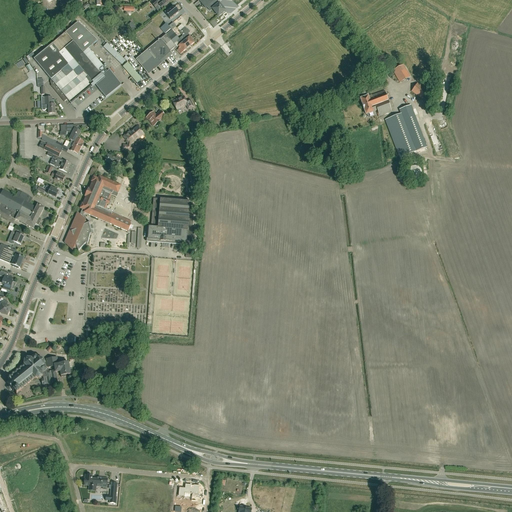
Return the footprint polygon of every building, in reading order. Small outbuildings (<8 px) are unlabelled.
[(170,1),(168,0),(154,0),(151,3),(155,8),(159,5),(161,8),(170,1)] [(199,0),(200,0),(204,5),(206,8),(206,7),(209,5),(210,6),(212,9),(218,16),(219,15),(219,16),(222,14),(212,1),(210,0),(199,0)] [(210,0),(212,1),(222,14),(225,11),(224,11),(225,10),(216,0),(210,0)] [(179,12),(174,6),(165,13),(170,19),(179,12)] [(52,44),(34,59),(51,79),(51,80),(50,81),(50,82),(51,83),(51,84),(52,85),(51,85),(64,101),(63,101),(64,101),(67,99),(70,103),(91,86),(93,87),(105,77),(103,75),(109,71),(106,68),(107,67),(105,64),(102,67),(97,71),(85,57),(89,54),(86,51),(88,49),(98,41),(78,22),(66,33),(52,44)] [(166,24),(161,28),(165,33),(171,29),(169,26),(166,24)] [(179,32),(191,45),(194,43),(187,34),(189,32),(185,27),(184,28),(182,25),(177,28),(180,32),(179,32)] [(172,31),(166,36),(174,44),(176,46),(177,48),(178,46),(179,48),(178,49),(179,49),(178,50),(181,53),(186,49),(176,36),(175,34),(174,35),(172,31)] [(176,36),(186,49),(191,45),(179,32),(182,36),(180,38),(178,34),(176,36)] [(174,44),(166,36),(161,40),(160,39),(142,54),(138,57),(149,70),(157,64),(158,66),(159,66),(164,62),(164,61),(162,59),(170,52),(170,51),(176,46),(174,44)] [(220,48),(224,54),(231,49),(227,43),(220,48)] [(107,44),(103,48),(122,65),(125,61),(109,45),(107,44)] [(129,63),(124,67),(138,84),(143,79),(129,63)] [(400,83),(410,77),(404,65),(393,71),(400,83)] [(431,103),(435,98),(426,93),(428,90),(417,83),(411,92),(422,99),(423,97),(431,103)] [(112,99),(116,103),(127,93),(123,88),(112,99)] [(113,98),(119,90),(118,89),(111,97),(113,98)] [(374,112),(376,111),(379,117),(392,112),(384,91),(369,96),(368,96),(360,99),(366,115),(374,112)] [(45,98),(43,98),(43,97),(42,97),(41,97),(41,98),(42,109),(42,110),(42,111),(43,111),(44,111),(45,111),(46,110),(48,110),(48,114),(55,114),(55,105),(54,105),(54,101),(52,101),(52,97),(45,98)] [(188,110),(193,107),(190,100),(186,102),(183,97),(173,102),(177,110),(186,105),(188,110)] [(401,114),(385,120),(399,157),(426,147),(410,106),(399,110),(401,114)] [(160,120),(165,116),(161,111),(158,113),(159,115),(157,117),(153,112),(147,118),(154,126),(160,121),(160,120)] [(70,140),(74,142),(76,138),(77,138),(80,131),(74,128),(74,125),(66,125),(66,131),(71,134),(69,139),(70,139),(70,140)] [(123,137),(127,143),(127,146),(123,146),(122,150),(136,152),(137,148),(133,147),(133,143),(139,139),(139,138),(143,135),(136,127),(130,133),(129,132),(123,137)] [(73,144),(81,148),(83,144),(82,144),(84,142),(77,138),(76,138),(74,142),(73,144)] [(52,145),(62,150),(66,152),(68,150),(77,154),(79,152),(81,148),(73,144),(66,141),(64,146),(54,141),(52,145)] [(63,160),(58,158),(62,150),(52,145),(47,143),(44,150),(48,152),(47,155),(52,158),(50,164),(59,168),(59,169),(67,173),(71,163),(63,160)] [(127,155),(123,163),(128,165),(131,157),(127,155)] [(115,164),(118,165),(121,160),(116,158),(116,159),(108,156),(105,162),(109,164),(109,165),(113,167),(115,164)] [(423,173),(423,172),(422,171),(422,170),(422,169),(421,169),(421,168),(420,167),(419,167),(419,166),(418,166),(417,166),(416,166),(415,166),(414,166),(413,166),(412,167),(411,167),(411,168),(410,168),(410,169),(409,170),(409,171),(409,172),(409,173),(409,174),(409,175),(409,176),(410,176),(410,177),(411,178),(412,178),(412,179),(413,179),(414,179),(414,180),(415,180),(416,180),(417,180),(417,179),(418,179),(419,179),(420,178),(421,178),(421,177),(422,176),(422,175),(423,174),(423,173)] [(63,182),(65,177),(57,173),(57,174),(53,172),(51,176),(55,178),(54,180),(59,182),(59,180),(63,182)] [(130,221),(127,220),(122,217),(123,216),(105,209),(107,204),(108,204),(110,200),(109,199),(111,195),(116,197),(117,193),(118,193),(121,186),(118,185),(99,177),(98,179),(94,177),(91,182),(92,182),(89,189),(88,188),(85,196),(85,197),(86,197),(83,204),(82,203),(80,209),(82,210),(79,215),(78,213),(65,243),(72,251),(73,249),(77,249),(78,252),(85,244),(87,245),(90,235),(92,235),(89,224),(90,224),(90,223),(87,224),(85,221),(86,218),(83,215),(84,213),(128,232),(129,228),(132,230),(133,228),(134,226),(131,224),(129,224),(130,221)] [(56,197),(58,191),(56,190),(56,189),(51,187),(47,185),(45,188),(49,190),(48,194),(56,197)] [(27,202),(30,197),(21,192),(18,198),(3,190),(0,195),(0,211),(33,229),(36,223),(38,225),(41,219),(39,217),(44,208),(38,204),(36,207),(27,202)] [(194,227),(192,226),(194,207),(190,207),(190,202),(153,199),(151,228),(149,227),(148,240),(160,241),(160,242),(175,243),(174,245),(186,246),(186,244),(193,245),(194,227)] [(24,236),(23,236),(19,234),(20,230),(14,228),(12,231),(17,233),(15,236),(11,234),(8,242),(13,244),(14,242),(21,244),(24,236)] [(13,266),(18,268),(19,269),(24,258),(20,257),(21,254),(17,252),(16,250),(1,244),(0,246),(0,248),(1,250),(0,251),(0,254),(0,257),(0,259),(13,265),(13,266)] [(0,272),(0,280),(0,285),(4,286),(3,288),(7,290),(9,290),(10,288),(13,290),(15,285),(12,284),(12,281),(13,281),(11,281),(12,277),(9,276),(9,274),(1,271),(0,272)] [(10,306),(7,305),(8,302),(3,300),(0,298),(0,307),(9,311),(10,308),(9,307),(10,306)] [(0,313),(7,315),(7,314),(8,315),(9,311),(0,307),(0,313)] [(9,385),(7,386),(8,387),(7,388),(10,391),(10,390),(11,391),(12,390),(13,390),(13,391),(14,390),(17,394),(19,395),(21,393),(21,391),(21,390),(20,390),(31,381),(35,378),(39,379),(41,376),(41,378),(41,380),(42,385),(44,386),(46,386),(47,385),(47,384),(49,385),(51,385),(52,384),(52,383),(53,383),(55,385),(57,384),(58,383),(56,375),(56,373),(56,372),(58,372),(60,372),(61,377),(66,377),(65,376),(65,375),(70,374),(69,368),(72,368),(71,363),(69,363),(59,364),(58,364),(57,357),(46,359),(47,361),(45,361),(45,362),(42,359),(39,358),(38,357),(35,355),(32,356),(31,358),(28,358),(25,361),(24,365),(9,377),(10,378),(8,379),(8,380),(9,381),(7,383),(9,385)] [(108,479),(101,478),(96,477),(96,479),(92,479),(92,478),(91,478),(92,475),(85,475),(85,478),(84,478),(84,485),(89,486),(89,491),(96,491),(96,487),(101,487),(107,487),(107,486),(108,479)] [(110,497),(109,496),(108,501),(109,501),(110,501),(109,503),(116,504),(116,502),(117,497),(116,497),(117,483),(111,483),(110,497)] [(179,488),(178,496),(184,497),(184,499),(185,499),(192,499),(192,494),(197,495),(199,495),(199,493),(200,493),(201,488),(199,487),(199,486),(195,485),(193,485),(191,485),(190,485),(185,485),(185,488),(179,488)]
